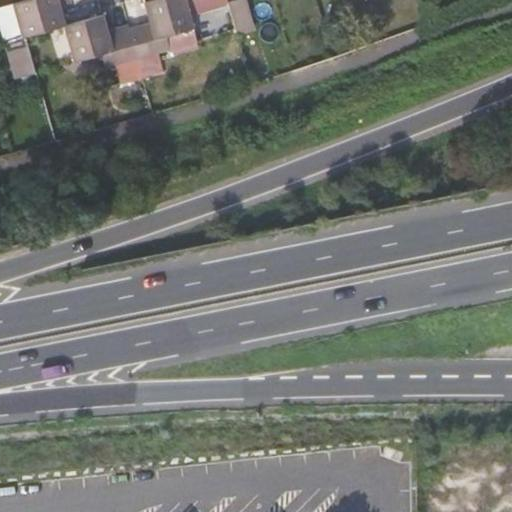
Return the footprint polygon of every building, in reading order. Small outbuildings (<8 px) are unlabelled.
[(70,2),(70,0),(21,0),(13,2),(23,36),(24,35),(65,24),(60,5),(70,2)] [(196,47),(183,0),(148,0),(143,2),(148,21),(128,27),(142,78),(165,72),(160,52),(170,50),(171,54),(196,47)] [(241,0),(236,0),(226,3),(235,36),(251,32),(241,0)] [(13,2),(0,6),(0,20),(5,41),(23,36),(13,2)] [(107,34),(101,14),(65,24),(74,61),(100,53),(105,68),(113,65),(119,85),(142,78),(128,27),(107,34)] [(13,68),(32,62),(24,35),(23,36),(5,41),(13,68)]
